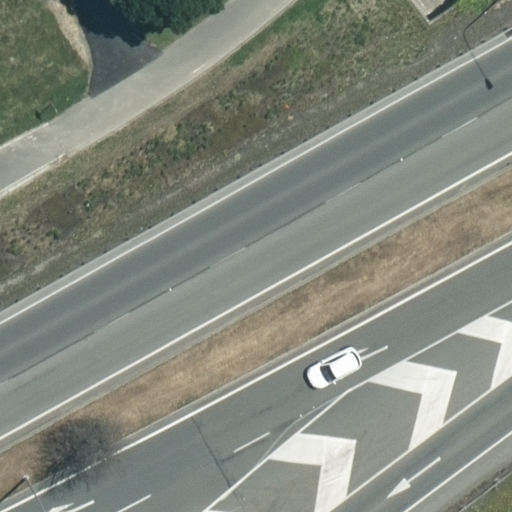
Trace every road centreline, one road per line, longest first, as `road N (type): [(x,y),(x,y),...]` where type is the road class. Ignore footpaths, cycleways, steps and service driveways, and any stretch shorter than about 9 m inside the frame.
road 1 (trunk): [(0,384),(511,96)]
road 2 (trunk): [(511,277),(102,511)]
road 3 (trunk): [(511,412),(376,511)]
